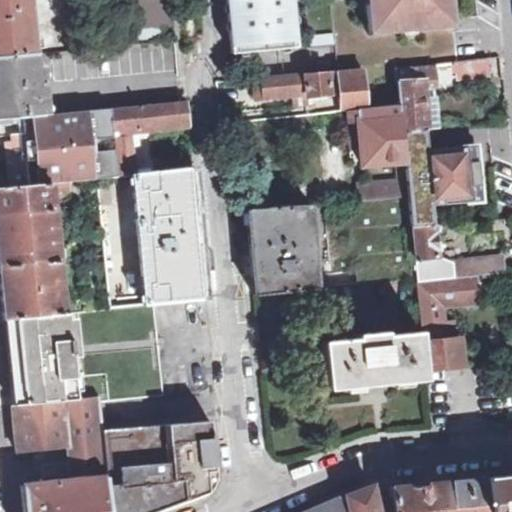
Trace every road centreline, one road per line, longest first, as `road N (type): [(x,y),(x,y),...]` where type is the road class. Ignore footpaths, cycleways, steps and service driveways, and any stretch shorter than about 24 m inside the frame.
road 1 (residential): [(199,0),(240,500)]
road 2 (residential): [(511,445),(420,455),(240,500)]
